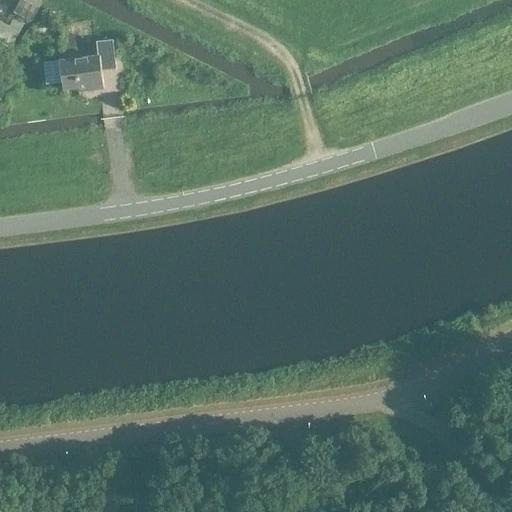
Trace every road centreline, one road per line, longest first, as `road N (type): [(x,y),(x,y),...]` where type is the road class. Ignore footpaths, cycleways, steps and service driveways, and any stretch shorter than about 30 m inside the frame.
road 1 (unclassified): [(0,449),(382,400),(456,374),(511,341)]
road 2 (unclassified): [(0,231),(215,199),(511,106)]
